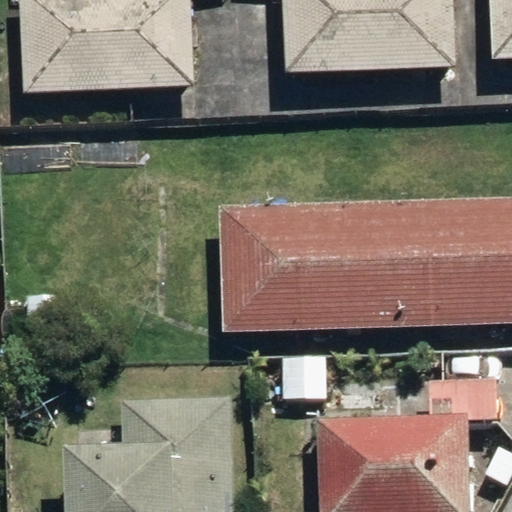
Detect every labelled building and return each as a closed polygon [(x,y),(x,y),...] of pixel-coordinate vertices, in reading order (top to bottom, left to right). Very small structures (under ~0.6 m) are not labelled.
[(200,0),(30,0),(34,102),(204,95),(200,0)] [(465,0),(294,0),(297,83),(468,77),(465,0)] [(511,0),(498,0),(501,70),(511,69),(511,0)] [(511,208),(230,216),(233,340),(511,332),(511,208)] [(338,364),(289,362),(287,407),(336,408),(338,364)] [(441,427),(329,432),(332,511),(483,511),(477,431),(508,430),(506,386),(439,389),(441,427)] [(243,511),(240,404),(131,408),(131,431),(76,432),(78,511),(243,511)]
